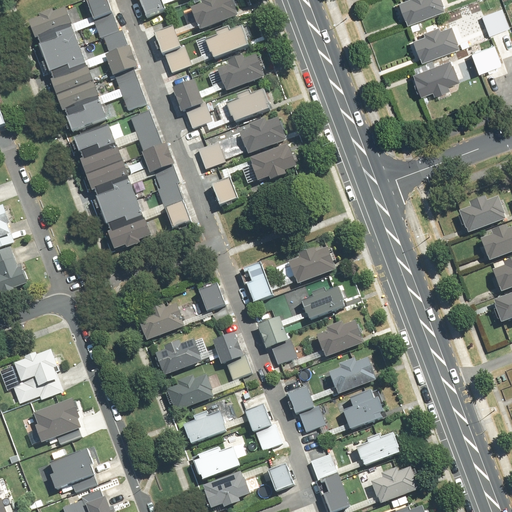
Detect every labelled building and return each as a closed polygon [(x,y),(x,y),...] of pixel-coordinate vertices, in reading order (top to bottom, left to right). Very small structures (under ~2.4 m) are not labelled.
[(88,0),(96,19),(113,12),(108,0),(88,0)] [(165,0),(140,0),(147,16),(168,8),(165,0)] [(208,0),(204,2),(206,6),(194,11),(204,32),(242,15),(235,0),(208,0)] [(412,0),(402,4),(411,25),(450,10),(446,0),(412,0)] [(37,39),(40,38),(73,26),(74,25),(68,7),(30,21),(37,39)] [(511,28),(504,9),(484,18),(492,37),(511,28)] [(120,30),(113,12),(96,19),(95,19),(102,37),(105,36),(120,30)] [(183,46),(174,24),(154,32),(163,54),(166,52),(183,46)] [(40,38),(47,57),(80,44),(73,26),(40,38)] [(444,30),(443,27),(427,33),(428,36),(415,41),(423,62),(463,47),(455,26),(444,30)] [(219,38),(209,42),(216,61),(252,49),(245,29),(236,32),(235,28),(217,34),(219,38)] [(120,30),(105,36),(111,52),(129,46),(122,29),(120,30)] [(47,57),(54,75),(87,62),(80,44),(47,57)] [(129,46),(111,52),(107,54),(115,75),(133,68),(139,66),(131,45),(129,46)] [(183,46),(166,52),(174,71),(193,64),(186,45),(183,46)] [(498,47),(475,55),(482,74),(505,65),(498,47)] [(249,61),(247,57),(231,64),(232,67),(222,71),(231,93),(267,78),(264,73),(268,72),(261,56),(249,61)] [(51,76),(58,94),(95,80),(90,65),(88,66),(87,62),(54,75),(51,76)] [(424,96),(438,91),(439,96),(454,91),(452,86),(462,82),(454,62),(419,75),(420,79),(418,80),(424,96)] [(133,68),(115,75),(122,92),(139,85),(133,68)] [(184,112),(187,110),(205,103),(196,79),(174,87),(184,112)] [(65,112),(67,111),(100,99),(100,97),(101,96),(95,80),(58,94),(65,112)] [(139,85),(122,92),(129,111),(147,104),(139,85)] [(256,96),(254,91),(239,97),(241,102),(231,106),(238,125),(275,111),(268,92),(256,96)] [(67,111),(74,130),(107,117),(100,99),(67,111)] [(205,103),(187,110),(189,114),(194,128),(214,120),(207,103),(205,103)] [(132,117),(139,134),(156,127),(150,111),(132,117)] [(269,124),(267,120),(254,126),(255,130),(243,135),(253,157),(290,141),(280,119),(269,124)] [(117,143),(110,125),(74,139),(79,152),(81,151),(83,156),(117,143)] [(139,134),(145,151),(163,144),(156,127),(139,134)] [(124,162),(117,143),(83,156),(81,157),(88,176),(124,162)] [(163,144),(145,151),(153,172),(156,171),(174,164),(175,164),(167,143),(163,144)] [(221,143),(200,151),(208,172),(229,163),(221,143)] [(253,161),(262,183),(272,178),(274,183),(290,177),(288,172),(301,167),(292,145),(253,161)] [(131,180),(124,162),(88,176),(94,190),(96,189),(98,193),(131,180)] [(174,164),(156,171),(163,188),(177,182),(180,181),(174,164)] [(243,201),(235,179),(215,187),(224,208),(243,201)] [(139,199),(131,180),(98,193),(95,194),(102,213),(139,199)] [(184,199),(177,182),(163,188),(160,189),(167,206),(184,199)] [(476,207),(466,211),(473,232),(509,219),(502,198),(491,202),(489,197),(474,203),(476,207)] [(146,217),(139,199),(102,213),(107,225),(110,224),(112,230),(146,217)] [(192,221),(184,199),(167,206),(175,228),(192,221)] [(0,249),(17,244),(6,211),(0,212),(0,249)] [(153,236),(146,217),(112,230),(110,231),(117,250),(128,246),(129,248),(142,243),(141,240),(153,236)] [(498,235),(488,238),(495,260),(511,254),(511,230),(511,226),(497,231),(498,235)] [(21,272),(13,248),(0,252),(0,297),(30,287),(25,271),(21,272)] [(319,253),(318,248),(304,253),(305,258),(277,268),(282,281),(296,276),(300,285),(340,271),(332,248),(319,253)] [(508,266),(496,270),(504,291),(511,288),(511,260),(507,263),(508,266)] [(265,264),(247,271),(248,275),(251,274),(254,282),(249,284),(256,304),(277,296),(265,264)] [(222,284),(202,291),(209,313),(229,306),(222,284)] [(329,293),(328,289),(315,293),(316,297),(304,302),(310,320),(349,307),(343,289),(329,293)] [(511,295),(497,301),(504,322),(511,319),(511,295)] [(153,316),(143,320),(150,341),(188,327),(180,306),(172,309),(171,306),(151,312),(153,316)] [(283,316),(272,321),(282,346),(274,349),(281,365),(300,357),(283,316)] [(347,325),(346,322),(330,328),(331,331),(320,335),(328,359),(369,345),(360,320),(347,325)] [(237,361),(227,364),(233,380),(260,370),(255,358),(249,360),(239,333),(228,338),(237,361)] [(185,344),(184,341),(174,344),(176,348),(160,354),(168,377),(209,362),(201,339),(185,344)] [(59,390),(64,388),(57,368),(61,367),(55,351),(42,355),(41,352),(31,355),(32,359),(19,363),(26,384),(16,388),(22,404),(42,397),(43,402),(61,396),(59,390)] [(360,362),(359,358),(344,364),(346,368),(331,373),(340,396),(380,381),(372,358),(360,362)] [(199,381),(197,376),(183,382),(184,386),(169,392),(174,406),(176,405),(179,413),(218,399),(216,393),(222,391),(215,374),(199,381)] [(318,409),(311,389),(292,395),(300,417),(302,416),(307,431),(328,424),(322,407),(318,409)] [(356,408),(345,412),(352,429),(387,416),(378,389),(353,398),(356,408)] [(276,425),(264,394),(244,402),(256,434),(259,433),(265,451),(287,443),(280,424),(276,425)] [(60,439),(63,446),(86,438),(83,430),(88,429),(78,399),(38,413),(42,425),(39,426),(45,444),(60,439)] [(197,423),(188,426),(196,445),(230,431),(222,412),(212,416),(211,413),(196,419),(197,423)] [(372,444),(360,448),(367,467),(404,454),(398,435),(386,439),(384,434),(370,439),(372,444)] [(223,448),(202,456),(204,461),(200,462),(206,479),(243,466),(237,449),(225,453),(223,448)] [(100,474),(90,449),(52,463),(56,475),(54,476),(59,492),(74,486),(77,495),(99,487),(96,476),(100,474)] [(326,495),(331,511),(340,511),(352,508),(334,455),(313,462),(319,482),(328,479),(333,492),(326,495)] [(292,463),(268,470),(277,497),(300,490),(292,463)] [(375,482),(386,505),(426,488),(417,466),(405,472),(402,466),(384,474),(386,477),(375,482)] [(246,472),(206,486),(214,510),(229,505),(230,507),(246,501),(244,498),(254,495),(246,472)] [(118,511),(117,509),(114,510),(109,496),(106,497),(104,491),(83,498),(84,501),(65,507),(66,511),(118,511)] [(0,511),(9,511),(4,497),(0,498),(0,511)]
